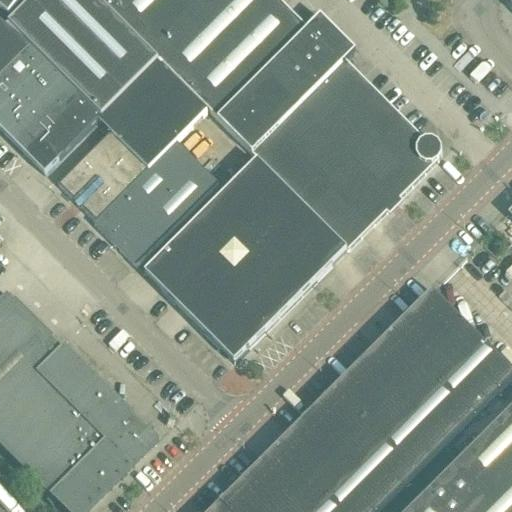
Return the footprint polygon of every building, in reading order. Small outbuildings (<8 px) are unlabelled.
[(159,65),(93,0),(37,0),(31,7),(23,1),(23,0),(0,0),(0,26),(25,46),(101,122),(157,67),(159,65)] [(93,0),(159,65),(258,164),(347,254),(348,255),(438,165),(441,159),(441,153),(438,147),(432,144),(425,144),(420,147),(343,69),(356,56),(321,20),(308,33),(274,0),(93,0)] [(0,74),(25,46),(0,26),(0,74)] [(0,134),(45,179),(99,125),(101,122),(25,46),(0,74),(0,134)] [(207,117),(157,67),(101,122),(99,125),(110,136),(58,188),(69,200),(70,199),(75,199),(85,210),(85,214),(84,215),(98,228),(98,231),(97,232),(136,270),(218,188),(177,147),(207,117)] [(347,254),(258,164),(144,278),(234,367),(347,254)] [(492,247),(497,252),(504,245),(499,239),(492,247)] [(511,375),(432,295),(379,348),(463,432),(511,383),(511,375)] [(141,433),(129,421),(130,419),(61,351),(58,354),(4,299),(0,302),(0,454),(57,511),(90,511),(157,446),(142,432),(141,433)] [(379,348),(326,401),(410,485),(463,432),(379,348)] [(326,401),(272,455),(329,511),(383,511),(410,485),(326,401)] [(511,511),(511,412),(411,511),(511,511)] [(329,511),(272,455),(219,508),(223,511),(329,511)]
